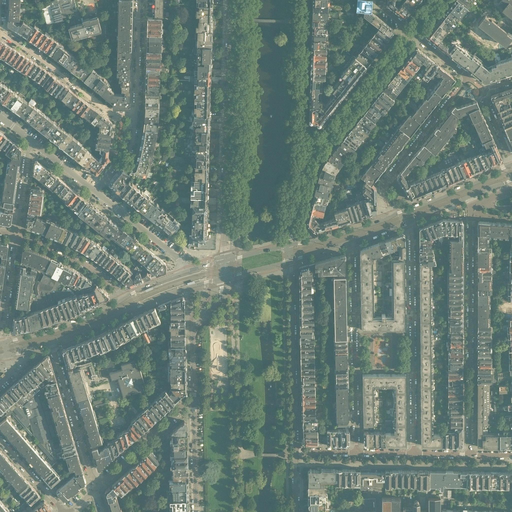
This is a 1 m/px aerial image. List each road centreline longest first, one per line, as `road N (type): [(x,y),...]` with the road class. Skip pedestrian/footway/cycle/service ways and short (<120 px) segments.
road 1 (residential): [(223,260),(231,0)]
road 2 (residential): [(469,454),(471,195)]
road 3 (residential): [(392,216),(384,181),(466,79),(409,30)]
road 4 (residential): [(413,453),(412,220)]
road 5 (residential): [(356,452),(352,241)]
road 6 (residential): [(293,451),(290,260)]
road 7 (tertiary): [(51,342),(222,278)]
road 8 (residential): [(135,115),(108,112),(0,32)]
road 9 (residential): [(103,481),(88,469),(51,342)]
road 10 (residential): [(222,278),(221,295),(191,326),(193,403)]
road 11 (residential): [(325,136),(409,30)]
road 12 (tertiary): [(125,297),(50,332),(3,341)]
road 13 (tertiary): [(511,164),(392,216)]
road 14 (residential): [(125,297),(76,258),(16,234)]
road 15 (residential): [(301,127),(305,0)]
road 16 (residential): [(184,271),(94,190)]
road 17 (residential): [(103,481),(193,403)]
